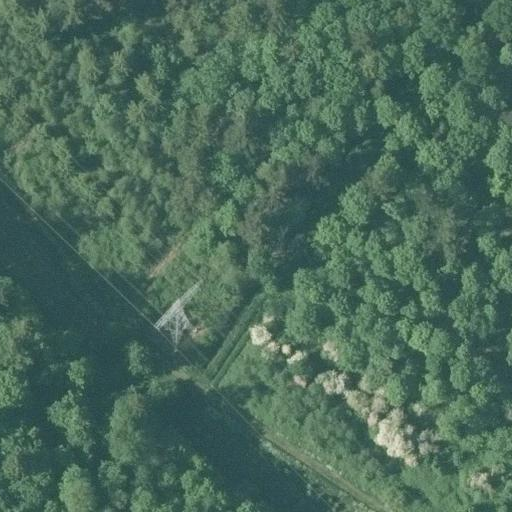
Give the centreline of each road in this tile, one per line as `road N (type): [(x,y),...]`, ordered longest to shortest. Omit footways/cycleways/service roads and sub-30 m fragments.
road 1 (track): [(174,368),(99,303),(0,177)]
road 2 (track): [(378,511),(174,368)]
